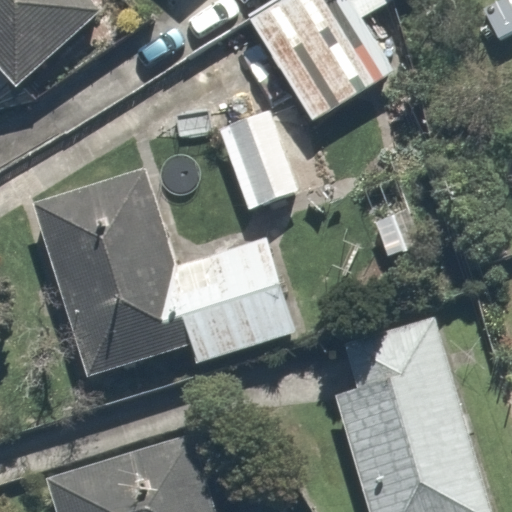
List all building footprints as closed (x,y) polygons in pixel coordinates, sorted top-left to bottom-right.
[(95,0),(0,0),(0,108),(107,12),(95,0)] [(393,13),(385,0),(286,0),(253,21),(318,126),(404,73),(374,25),(393,13)] [(279,106),(220,126),(251,217),(309,198),(279,106)] [(87,378),(191,345),(197,364),(307,329),(279,240),(179,271),(149,177),(35,213),(87,378)] [(355,389),(340,393),(373,511),(496,511),(441,311),(341,339),(355,389)] [(221,511),(197,439),(50,488),(58,511),(221,511)]
